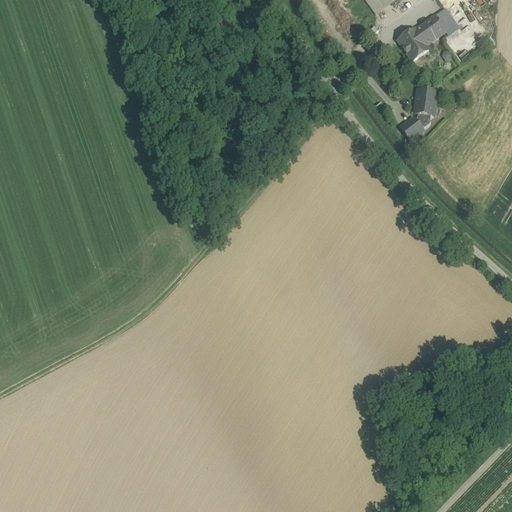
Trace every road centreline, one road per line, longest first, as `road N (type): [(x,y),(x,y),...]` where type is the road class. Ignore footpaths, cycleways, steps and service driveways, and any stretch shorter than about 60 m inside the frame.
road 1 (track): [(340,101),(161,300),(117,336),(0,398)]
road 2 (unclassified): [(275,0),(332,92),(406,184),(511,282)]
